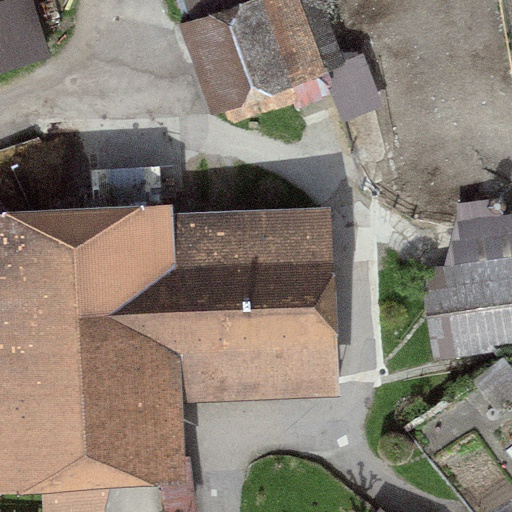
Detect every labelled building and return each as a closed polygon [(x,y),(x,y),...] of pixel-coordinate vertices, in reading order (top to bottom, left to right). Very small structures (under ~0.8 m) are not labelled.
[(0,55),(44,42),(31,0),(17,0),(0,5),(0,55)] [(293,99),(282,70),(317,57),(295,0),(251,0),(196,20),(233,121),(293,99)] [(331,58),(343,111),(383,101),(370,48),(331,58)] [(179,384),(178,371),(316,364),(308,211),(243,214),(244,238),(0,250),(0,472),(63,469),(65,510),(169,504),(162,385),(179,384)] [(435,301),(442,351),(511,339),(511,261),(450,271),(454,298),(435,301)]
